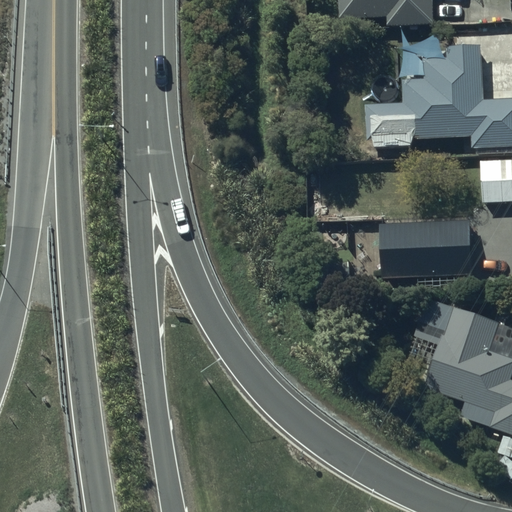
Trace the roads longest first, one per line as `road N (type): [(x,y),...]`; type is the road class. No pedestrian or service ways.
road 1 (trunk): [(154,0),(154,82),(173,223),(215,321),(237,357),(306,429),(397,487),(460,511)]
road 2 (trunk): [(134,0),(143,276),(173,511)]
road 3 (trunk): [(101,511),(70,259),(66,0)]
road 4 (trunk): [(0,358),(25,246),(40,0)]
